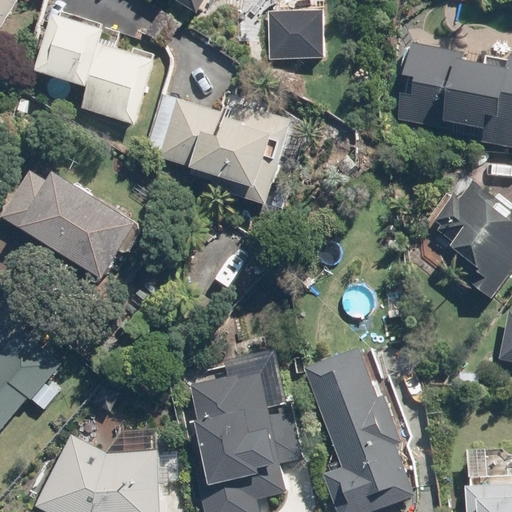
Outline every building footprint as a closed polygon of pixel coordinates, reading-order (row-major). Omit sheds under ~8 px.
[(0,0),(0,43),(27,0),(0,0)] [(198,0),(214,10),(220,0),(198,0)] [(73,12),(54,66),(101,83),(94,105),(145,123),(167,61),(114,41),(119,28),(73,12)] [(330,12),(279,13),(280,55),(331,53),(330,12)] [(444,125),(461,128),(462,125),(491,131),(489,141),(511,144),(511,70),(467,62),(469,54),(426,46),(416,45),(414,52),(407,50),(403,72),(411,73),(410,78),(423,80),(420,92),(419,99),(405,95),(399,120),(442,129),(444,125)] [(34,62),(28,79),(40,84),(47,68),(34,62)] [(201,172),(200,175),(233,185),(231,194),(275,207),(277,202),(299,122),(232,103),(229,114),(180,100),(163,152),(161,160),(201,172)] [(39,172),(12,216),(117,281),(154,220),(72,170),(63,186),(39,172)] [(511,204),(506,200),(483,182),(466,203),(459,197),(439,222),(446,226),(442,231),(462,247),(460,250),(485,269),(474,282),(496,300),(511,279),(511,204)] [(0,439),(37,394),(41,398),(70,363),(28,329),(0,363),(0,439)] [(319,366),(351,466),(335,471),(348,511),(373,511),(427,495),(410,443),(415,441),(400,393),(392,396),(377,348),(319,366)] [(465,385),(485,387),(486,373),(466,372),(465,385)] [(242,377),(194,387),(206,445),(215,481),(202,484),(208,511),(263,511),(261,499),(293,492),(269,375),(243,380),(242,377)] [(35,430),(24,444),(33,453),(45,438),(35,430)] [(177,511),(174,448),(115,452),(80,434),(46,504),(62,511),(177,511)] [(511,511),(511,485),(479,485),(478,511),(511,511)]
